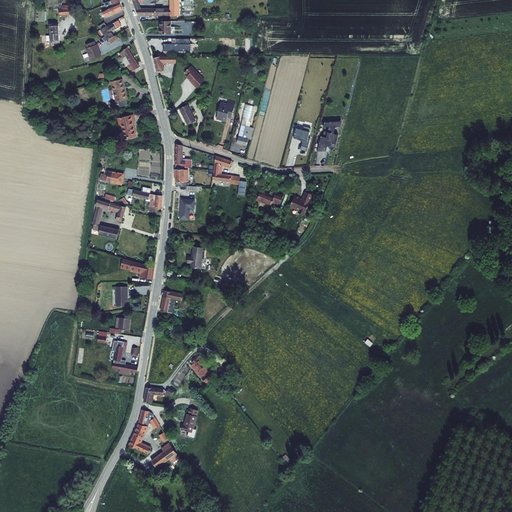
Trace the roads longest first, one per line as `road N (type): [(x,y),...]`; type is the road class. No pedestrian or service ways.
road 1 (tertiary): [(141,384),(166,217),(167,140)]
road 2 (tertiary): [(167,140),(125,0)]
